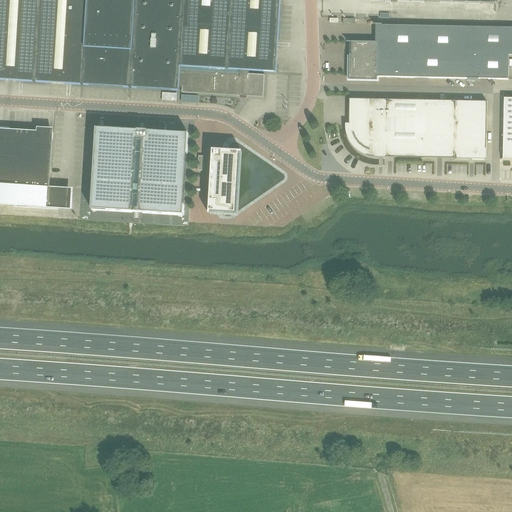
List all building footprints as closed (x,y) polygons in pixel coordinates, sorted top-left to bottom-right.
[(276,73),(280,0),(0,0),(0,80),(179,91),(179,87),(182,87),(182,93),(263,98),(265,75),(249,74),(249,71),(276,73)] [(509,80),(509,55),(509,28),(469,27),(382,26),(382,25),(378,24),(378,43),(351,42),(350,79),(370,79),(370,78),(377,78),(377,80),(378,80),(378,77),(468,79),(467,79),(469,79),(477,79),(477,80),(478,80),(478,79),(509,80)] [(511,98),(504,99),(503,159),(511,159),(511,98)] [(486,159),(487,102),(350,99),(349,124),(346,124),(346,126),(346,128),(346,129),(346,131),(346,132),(347,134),(347,135),(347,137),(348,138),(349,140),(349,141),(350,142),(351,144),(352,145),(353,146),(354,147),(356,150),(357,151),(360,152),(361,153),(364,155),(365,155),(368,156),(370,156),(371,157),(373,157),(376,157),(377,157),(426,158),(486,159)] [(0,167),(51,171),(53,133),(0,129),(0,167)] [(133,212),(134,209),(141,209),(141,210),(182,213),(186,136),(145,134),(97,131),(92,210),(133,212)] [(238,217),(242,152),(213,150),(209,215),(238,217)] [(59,209),(60,188),(50,188),(51,171),(0,167),(0,202),(8,203),(8,206),(59,209)]
